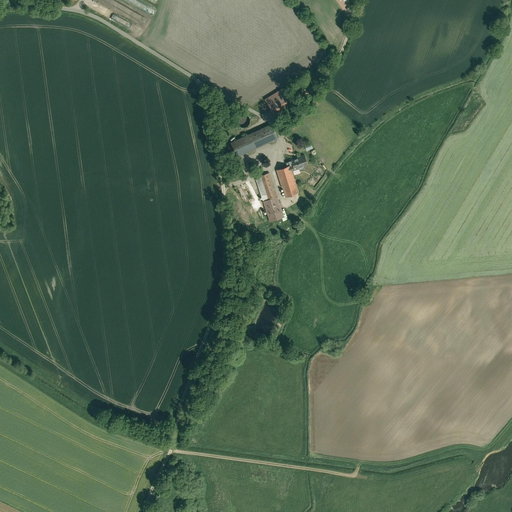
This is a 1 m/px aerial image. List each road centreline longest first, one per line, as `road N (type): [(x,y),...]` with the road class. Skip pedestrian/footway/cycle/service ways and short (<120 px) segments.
road 1 (track): [(197,79),(224,188),(222,281),(141,511)]
road 2 (unclassified): [(24,0),(111,25),(273,118),(283,132)]
road 3 (track): [(167,450),(351,474),(357,465)]
road 4 (track): [(296,101),(338,60),(359,0)]
